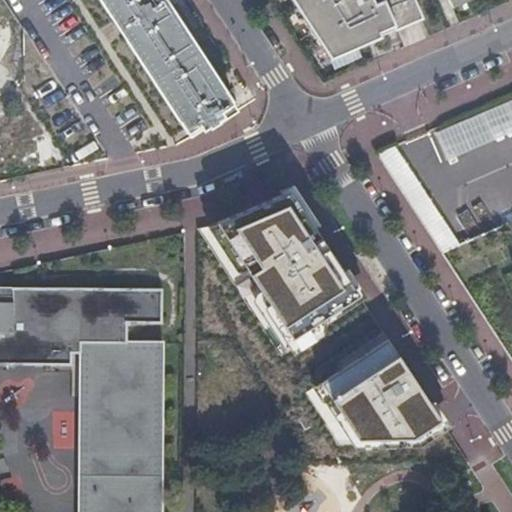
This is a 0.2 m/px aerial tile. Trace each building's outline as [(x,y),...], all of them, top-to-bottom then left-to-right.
[(104,0),(188,133),(236,103),(171,0),(104,0)] [(397,30),(423,18),(415,0),(293,0),(332,58),(368,42),(397,30)] [(511,99),(427,129),(439,164),(458,157),(466,179),(492,170),(482,140),(511,129),(511,99)] [(48,132),(0,142),(0,174),(54,163),(48,132)] [(366,160),(421,266),(460,245),(453,231),(470,222),(457,198),(433,210),(398,144),(366,160)] [(284,180),(206,227),(280,349),(358,302),(284,180)] [(0,365),(70,366),(70,354),(81,354),(82,341),(127,341),(127,324),(162,324),(163,290),(12,287),(11,303),(0,302),(0,365)] [(0,287),(0,302),(11,303),(12,287),(0,287)] [(82,341),(81,354),(78,511),(161,511),(164,342),(127,341),(82,341)]
